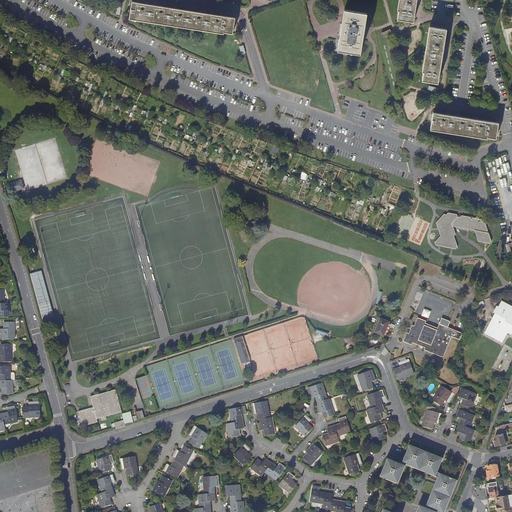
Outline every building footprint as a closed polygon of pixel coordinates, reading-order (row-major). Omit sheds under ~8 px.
[(400,0),(397,19),(413,22),(416,0),(400,0)] [(141,4),(132,3),(130,16),(129,18),(231,34),(233,18),(218,16),(198,13),(180,10),(160,7),(141,4)] [(337,50),(359,54),(362,37),(362,35),(363,28),(363,27),(366,14),(366,13),(344,10),(337,50)] [(421,80),(437,82),(437,80),(441,61),(446,30),(431,28),(430,28),(421,80)] [(444,116),(434,114),(432,128),(431,130),(476,137),(495,140),(495,139),(497,125),(444,116)] [(21,181),(7,185),(9,194),(24,190),(21,181)] [(440,236),(434,242),(435,246),(438,246),(440,247),(451,249),(453,249),(456,250),(457,247),(454,236),(456,234),(454,229),(453,227),(468,230),(469,230),(475,231),(478,242),(489,244),(491,242),(488,233),(486,233),(487,231),(485,223),(482,222),(481,220),(479,219),(473,218),(471,219),(470,218),(462,215),(460,218),(458,217),(456,215),(448,213),(447,215),(444,215),(441,218),(440,219),(436,223),(438,228),(438,230),(440,236)] [(42,272),(31,275),(41,314),(53,310),(42,272)] [(0,311),(0,312),(1,314),(0,314),(0,318),(10,318),(10,304),(4,304),(4,291),(0,290),(0,311)] [(497,314),(495,313),(484,333),(502,343),(507,333),(511,335),(511,306),(502,301),(498,307),(500,308),(497,314)] [(426,321),(423,320),(417,318),(415,322),(414,326),(412,325),(409,333),(407,332),(403,341),(412,345),(412,342),(420,345),(421,346),(425,347),(424,350),(443,357),(451,336),(460,340),(463,333),(448,327),(450,323),(450,321),(449,321),(442,318),(439,324),(437,328),(437,330),(425,325),(426,323),(426,321)] [(373,334),(382,338),(388,323),(379,320),(373,334)] [(15,323),(5,323),(5,327),(6,327),(6,330),(0,329),(0,336),(0,341),(15,340),(15,323)] [(242,365),(250,362),(243,338),(234,340),(242,365)] [(3,352),(0,352),(0,362),(12,362),(12,345),(2,345),(2,350),(3,350),(3,352)] [(398,370),(394,371),(397,381),(413,375),(408,361),(398,364),(400,370),(398,371),(398,370)] [(14,395),(13,381),(15,381),(15,375),(14,374),(11,374),(11,368),(0,367),(0,375),(1,375),(1,377),(0,377),(0,381),(0,389),(4,389),(4,391),(3,391),(3,395),(14,395)] [(369,384),(375,382),(372,372),(357,377),(363,393),(372,390),(371,385),(370,386),(369,384)] [(329,400),(326,401),(321,385),(307,390),(310,400),(314,398),(316,398),(317,399),(316,400),(318,407),(315,408),(317,415),(323,413),(324,415),(323,415),(324,419),(334,416),(329,400)] [(440,387),(431,402),(440,407),(442,403),(443,401),(448,404),(454,395),(440,387)] [(97,419),(121,411),(121,409),(120,407),(118,400),(118,398),(117,396),(115,390),(91,396),(90,397),(93,407),(78,411),(80,418),(82,426),(98,422),(97,419)] [(460,406),(470,410),(475,397),(461,391),(458,399),(463,401),(463,403),(462,402),(460,406)] [(383,413),(381,406),(380,403),(379,403),(378,401),(384,399),(382,392),(367,397),(371,410),(366,411),(371,424),(380,421),(379,417),(378,417),(378,415),(383,413)] [(271,418),(269,419),(266,402),(252,405),(254,415),(259,414),(260,416),(259,417),(260,420),(260,424),(257,424),(259,432),(265,430),(265,432),(264,432),(265,437),(275,435),(271,418)] [(40,403),(29,403),(30,409),(28,409),(28,408),(23,408),(24,418),(41,418),(40,403)] [(7,414),(3,415),(0,415),(0,431),(6,430),(5,425),(19,422),(15,407),(8,408),(9,414),(7,415),(7,414)] [(240,416),(247,415),(245,408),(230,411),(232,424),(227,425),(230,438),(240,437),(239,432),(238,433),(238,431),(244,429),(242,422),(242,418),(241,418),(240,416)] [(426,411),(422,428),(431,430),(432,426),(431,426),(432,424),(438,426),(441,415),(426,411)] [(460,422),(458,426),(456,432),(461,435),(461,436),(460,436),(458,440),(468,444),(473,431),(468,429),(473,417),(459,411),(456,418),(461,420),(461,422),(460,422)] [(307,426),(311,421),(305,416),(295,428),(305,437),(312,429),(309,426),(309,427),(307,426)] [(338,426),(334,427),(326,430),(328,436),(326,436),(326,435),(322,437),(325,447),(338,442),(338,441),(337,437),(350,433),(345,418),(338,420),(340,426),(338,427),(338,426)] [(116,429),(125,426),(123,420),(114,423),(116,429)] [(386,432),(384,425),(369,430),(374,443),(384,440),(382,436),(381,436),(381,434),(386,432)] [(195,427),(189,436),(194,439),(193,441),(192,440),(190,444),(198,449),(208,435),(195,427)] [(493,442),(494,448),(506,444),(504,434),(495,437),(493,442)] [(245,454),(249,449),(245,445),(234,456),(244,466),(251,458),(247,455),(245,454)] [(313,445),(306,453),(308,455),(306,457),(306,456),(303,459),(310,466),(322,453),(313,445)] [(193,452),(184,447),(182,451),(183,452),(182,453),(177,451),(173,457),(176,459),(175,462),(173,465),(174,466),(173,468),(167,465),(164,471),(177,478),(184,466),(185,467),(193,452)] [(440,461),(409,448),(402,463),(434,476),(440,461)] [(356,466),(361,464),(358,454),(344,459),(349,475),(358,472),(357,468),(356,469),(356,466)] [(109,465),(114,463),(112,456),(97,461),(102,474),(112,471),(110,467),(109,467),(109,465)] [(120,460),(122,471),(128,469),(129,471),(128,472),(129,476),(138,474),(135,457),(120,460)] [(275,467),(271,465),(265,460),(261,465),(260,464),(260,463),(257,460),(251,468),(262,477),(265,473),(276,481),(285,469),(279,464),(276,469),(274,468),(275,467)] [(402,468),(387,462),(381,477),(396,483),(402,468)] [(486,472),(487,478),(498,476),(496,465),(487,467),(487,472),(486,472)] [(291,482),(294,478),(288,473),(279,485),(290,494),(296,486),(293,483),(292,484),(291,482)] [(115,498),(113,490),(111,486),(111,487),(110,485),(115,483),(113,476),(99,481),(103,494),(98,495),(102,509),(112,505),(111,501),(110,502),(109,499),(115,498)] [(448,479),(448,480),(439,476),(436,485),(431,497),(425,511),(419,509),(417,511),(435,511),(436,511),(442,511),(454,483),(450,481),(451,480),(448,479)] [(172,481),(163,477),(161,480),(162,481),(161,483),(158,482),(153,491),(164,497),(172,481)] [(215,501),(215,494),(214,490),(213,490),(213,487),(219,487),(218,477),(203,478),(205,495),(199,495),(200,509),(195,509),(195,511),(210,511),(210,508),(210,504),(209,504),(209,502),(215,501)] [(495,498),(498,498),(497,491),(494,492),(493,487),(496,487),(495,483),(487,484),(490,499),(495,498)] [(241,502),(239,485),(224,487),(225,497),(232,497),(232,499),(231,499),(231,503),(231,506),(228,506),(228,511),(243,511),(243,502),(241,502)] [(345,504),(338,502),(333,502),(331,502),(332,496),(325,495),(321,494),(321,495),(319,494),(320,488),(312,487),(310,502),(323,505),(322,510),(333,511),(350,511),(350,510),(346,509),(346,510),(344,510),(345,504)] [(495,508),(495,511),(502,511),(505,511),(510,511),(509,508),(507,496),(504,496),(498,498),(495,498),(497,506),(497,508),(495,508)]
